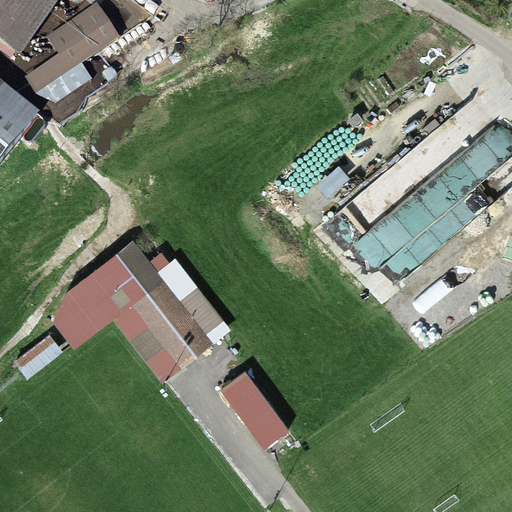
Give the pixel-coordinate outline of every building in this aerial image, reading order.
[(0,0),(0,55),(14,66),(61,0),(0,0)] [(0,99),(0,172),(36,128),(0,99)] [(114,284),(11,367),(24,383),(127,299),(114,284)] [(159,286),(141,301),(189,363),(208,349),(159,286)] [(141,301),(112,323),(160,386),(189,363),(141,301)] [(245,372),(220,391),(263,450),(288,432),(245,372)]
